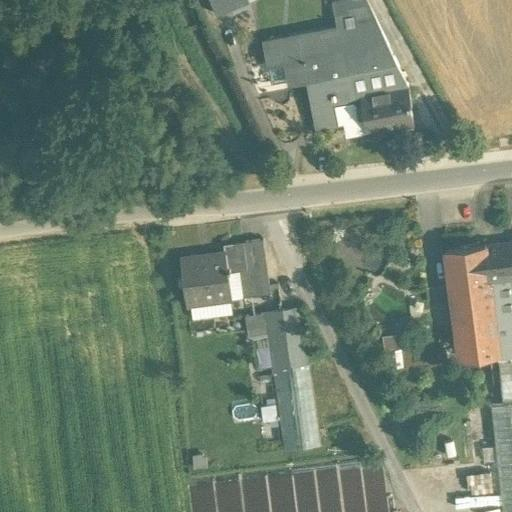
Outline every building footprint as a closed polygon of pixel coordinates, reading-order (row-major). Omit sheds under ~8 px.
[(209,0),(217,16),(260,5),(259,0),(209,0)] [(366,0),(333,0),(339,26),(341,25),(376,19),(366,0)] [(376,19),(341,25),(350,71),(397,61),(376,19)] [(339,26),(264,39),(269,62),(286,59),(290,80),(308,76),(317,126),(339,122),(335,103),(331,85),(349,81),(348,71),(350,71),(341,25),(339,26)] [(350,71),(348,71),(349,81),(352,99),(363,97),(362,93),(408,84),(397,61),(350,71)] [(349,81),(331,85),(335,103),(352,100),(352,99),(349,81)] [(408,84),(362,93),(363,97),(352,99),(352,100),(335,103),(339,122),(367,117),(369,128),(396,123),(396,125),(414,121),(411,105),(412,104),(408,84)] [(263,238),(243,240),(247,268),(250,294),(271,291),(263,238)] [(511,239),(485,243),(485,244),(446,248),(460,360),(499,356),(511,353),(511,239)] [(225,252),(199,255),(180,257),(187,303),(232,297),(229,271),(247,268),(243,240),(224,243),(225,252)] [(302,306),(265,311),(284,449),(321,444),(302,306)] [(511,353),(499,356),(503,402),(511,401),(511,353)] [(511,511),(511,401),(503,402),(492,403),(503,511),(511,511)] [(388,511),(381,457),(268,473),(289,476),(293,511),(282,511),(277,501),(275,511),(388,511)]
